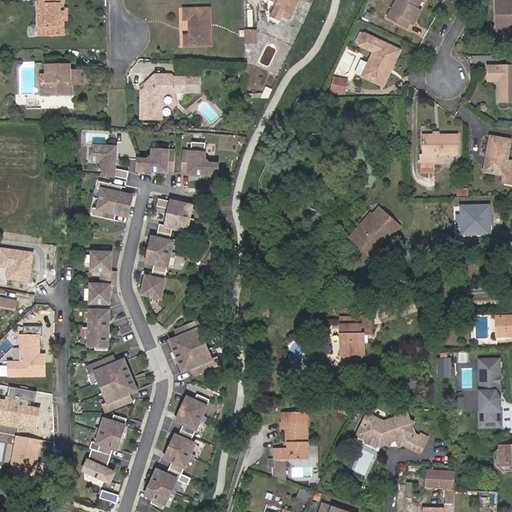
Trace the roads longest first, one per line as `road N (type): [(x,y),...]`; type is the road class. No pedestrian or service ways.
road 1 (residential): [(192,197),(148,188),(128,271),(163,395),(126,511)]
road 2 (residential): [(60,298),(68,511)]
road 3 (unknown): [(511,283),(431,285),(406,264),(407,248)]
